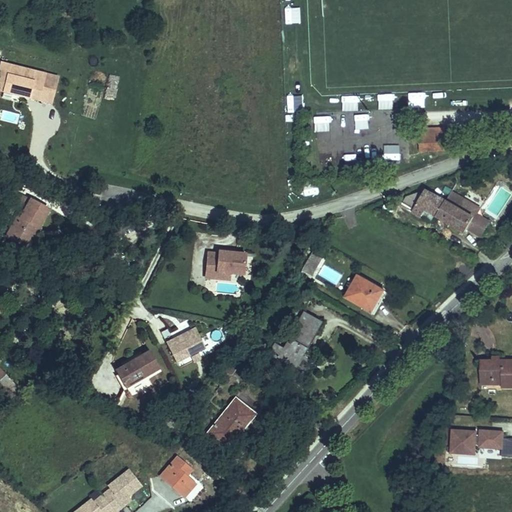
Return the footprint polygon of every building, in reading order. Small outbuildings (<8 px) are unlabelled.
[(0,91),(52,104),(59,75),(0,60),(0,91)] [(427,125),(410,127),(413,148),(440,145),(438,129),(428,131),(427,125)] [(9,201),(19,205),(24,194),(15,190),(9,201)] [(451,193),(446,203),(424,193),(422,198),(417,196),(406,201),(401,210),(423,220),(426,213),(468,232),(470,228),(486,236),(493,221),(477,214),(480,206),(451,193)] [(30,221),(33,222),(42,203),(24,194),(19,205),(15,213),(12,211),(2,233),(20,242),(30,221)] [(30,221),(20,242),(24,244),(34,223),(33,222),(30,221)] [(296,258),(289,278),(300,282),(308,263),(296,258)] [(196,261),(193,281),(204,282),(205,275),(218,276),(231,278),(233,262),(206,260),(206,262),(196,261)] [(218,276),(205,275),(204,282),(217,283),(218,276)] [(346,279),(337,300),(363,312),(373,290),(346,279)] [(314,326),(295,317),(278,350),(268,345),(262,357),(279,366),(276,372),(288,377),(314,326)] [(185,333),(155,347),(164,367),(178,360),(186,357),(194,353),(185,333)] [(137,353),(103,371),(113,390),(147,372),(137,353)] [(186,357),(178,360),(181,367),(189,364),(186,357)] [(72,368),(66,381),(74,385),(79,372),(72,368)] [(504,387),(465,377),(460,395),(481,400),(479,407),(497,412),(504,387)] [(245,418),(226,401),(198,433),(216,449),(226,438),(228,440),(237,430),(235,428),(245,418)] [(457,454),(477,455),(478,429),(458,429),(457,454)] [(480,429),(479,448),(504,450),(505,430),(480,429)] [(438,464),(441,450),(432,448),(429,462),(438,464)] [(447,451),(441,450),(438,464),(444,465),(447,451)] [(170,463),(160,481),(190,498),(197,487),(184,479),(178,476),(182,469),(170,463)] [(188,473),(182,469),(178,476),(184,479),(188,473)] [(88,497),(65,511),(116,511),(123,508),(120,504),(128,499),(141,490),(129,470),(108,484),(112,489),(91,503),(88,497)] [(204,491),(197,487),(190,498),(197,502),(204,491)] [(120,504),(123,508),(131,503),(128,499),(120,504)]
